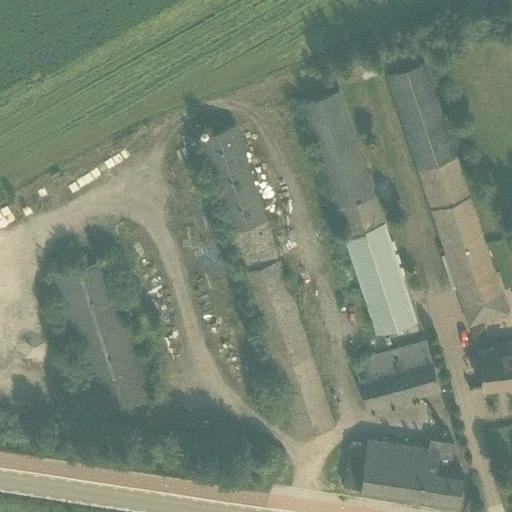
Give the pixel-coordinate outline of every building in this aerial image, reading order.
[(386,73),(461,305),(503,292),(426,60),(386,73)] [(343,234),(375,334),(418,319),(385,220),(385,221),(341,88),(301,101),(344,234),(343,234)] [(197,135),(289,417),(295,436),(332,424),(234,123),(197,135)] [(110,257),(56,272),(93,411),(147,397),(110,257)] [(426,338),(354,359),(368,409),(441,390),(426,338)] [(478,350),(482,387),(511,383),(511,339),(491,342),(492,348),(478,350)] [(227,419),(228,407),(186,404),(185,416),(227,419)] [(343,486),(457,504),(462,470),(451,468),(455,441),(453,440),(430,437),(428,446),(367,436),(366,444),(350,442),(343,486)]
